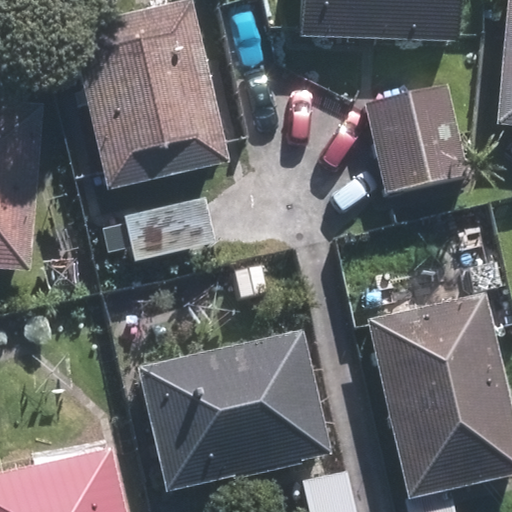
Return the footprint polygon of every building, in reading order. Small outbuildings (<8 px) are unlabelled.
[(230,162),(193,0),(72,27),(109,189),(230,162)] [(462,0),(305,0),(304,37),(461,40),(462,0)] [(511,12),(503,125),(511,126),(511,12)] [(377,151),(402,146),(460,132),(451,89),(367,107),(377,151)] [(0,268),(32,271),(43,105),(0,102),(0,268)] [(387,194),(470,175),(461,132),(460,132),(402,146),(377,151),(387,194)] [(209,199),(130,216),(140,261),(220,242),(209,199)] [(132,249),(125,218),(105,222),(112,253),(132,249)] [(500,263),(475,268),(479,289),(505,285),(500,263)] [(511,393),(489,291),(368,318),(412,511),(457,511),(452,490),(511,476),(511,393)] [(143,341),(152,313),(126,305),(119,333),(143,341)] [(310,332),(142,369),(169,494),(337,457),(310,332)] [(125,511),(111,447),(0,472),(0,511),(125,511)] [(303,483),(309,511),(352,511),(344,473),(303,483)]
